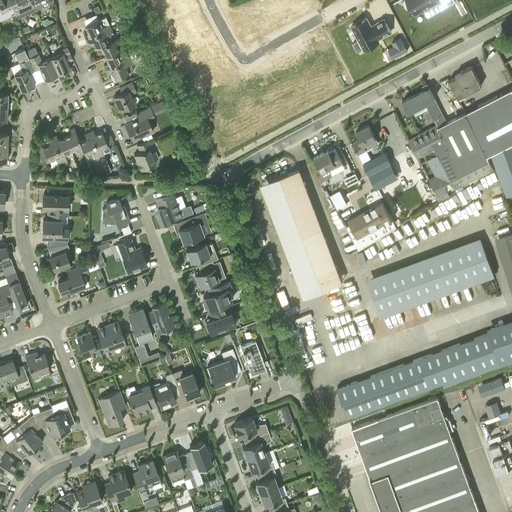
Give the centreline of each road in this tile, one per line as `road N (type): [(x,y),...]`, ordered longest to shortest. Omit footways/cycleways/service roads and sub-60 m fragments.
road 1 (residential): [(226,181),(511,22)]
road 2 (residential): [(296,381),(226,181)]
road 3 (residential): [(226,181),(211,168),(132,0)]
road 4 (residential): [(51,326),(22,244),(22,178)]
road 5 (residential): [(347,511),(296,381)]
road 6 (residential): [(102,454),(51,326)]
road 7 (residential): [(22,178),(28,113),(91,86)]
road 8 (residential): [(51,326),(170,283)]
